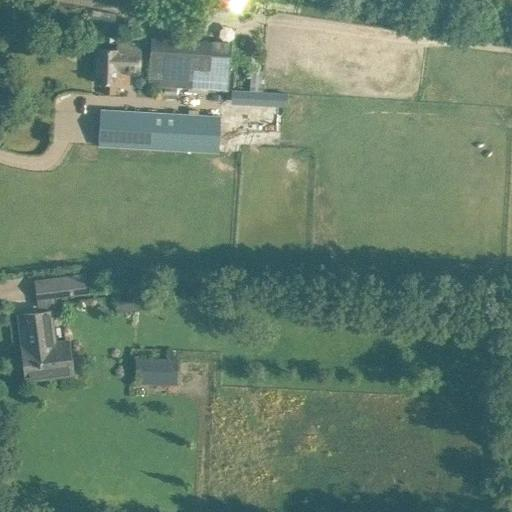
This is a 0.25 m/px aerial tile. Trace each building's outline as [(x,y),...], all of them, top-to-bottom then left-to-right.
[(176,98),(177,87),(229,90),(232,43),(154,39),(151,85),(165,86),(164,98),(176,98)] [(115,94),(115,83),(125,84),(125,83),(129,83),(130,74),(140,74),(142,43),(119,41),(118,50),(98,49),(96,82),(103,83),(103,93),(115,94)] [(270,91),(261,90),(262,71),(251,70),(249,90),(232,89),(232,103),(269,105),(270,91)] [(218,152),(220,116),(100,109),(98,145),(218,152)] [(89,292),(86,273),(35,280),(38,299),(89,292)] [(137,278),(120,278),(119,291),(136,291),(137,278)] [(120,296),(122,311),(134,309),(132,294),(120,296)] [(18,314),(21,333),(24,332),(25,345),(23,346),(27,379),(72,374),(68,340),(56,342),(52,310),(18,314)] [(178,359),(138,357),(137,382),(178,384),(178,359)]
